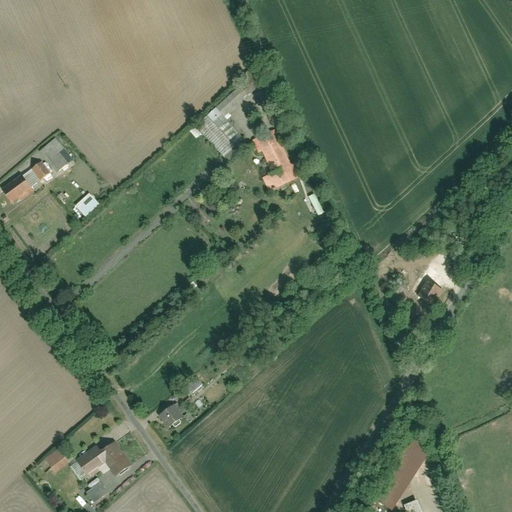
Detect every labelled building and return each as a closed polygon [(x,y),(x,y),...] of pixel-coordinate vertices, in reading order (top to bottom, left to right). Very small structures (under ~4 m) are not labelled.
[(216,108),(224,117),(246,98),(238,89),(216,108)] [(216,108),(197,126),(223,156),(243,139),(224,117),(216,108)] [(193,131),(199,138),(204,134),(197,127),(193,131)] [(262,152),(272,173),(289,165),(272,131),(253,141),(259,153),(262,152)] [(55,139),(40,152),(57,173),(72,160),(55,139)] [(40,162),(0,190),(0,194),(11,209),(32,193),(29,189),(49,175),(40,162)] [(262,178),(269,192),(299,178),(292,163),(289,165),(272,173),(262,178)] [(89,196),(75,208),(85,219),(98,207),(89,196)] [(439,273),(428,267),(421,279),(426,282),(432,285),(439,273)] [(432,285),(426,282),(417,296),(433,306),(442,291),(432,285)] [(174,405),(159,416),(168,428),(183,418),(174,405)] [(430,449),(412,437),(373,499),(392,510),(430,449)] [(102,452),(97,446),(74,463),(88,481),(99,473),(102,477),(110,470),(115,476),(131,464),(115,443),(102,452)] [(68,466),(59,452),(43,462),(53,476),(68,466)] [(97,504),(112,493),(104,482),(90,493),(97,504)] [(421,511),(417,501),(404,506),(406,511),(421,511)] [(98,511),(91,503),(87,507),(91,511),(98,511)]
